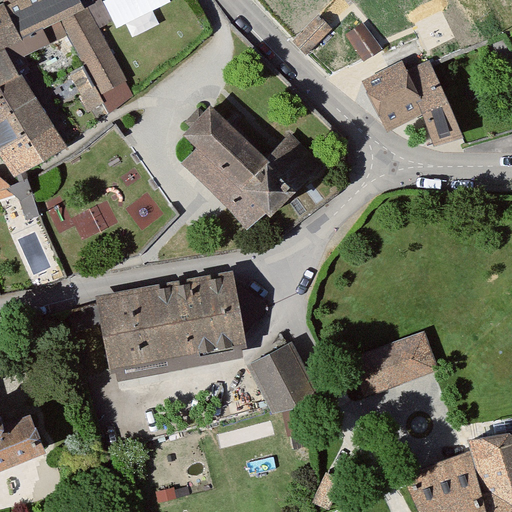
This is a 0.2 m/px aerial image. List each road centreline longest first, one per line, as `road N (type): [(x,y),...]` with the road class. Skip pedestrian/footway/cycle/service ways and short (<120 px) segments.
road 1 (residential): [(384,163),(302,253),(0,308)]
road 2 (residential): [(235,0),(384,163)]
road 3 (residential): [(384,163),(511,168)]
